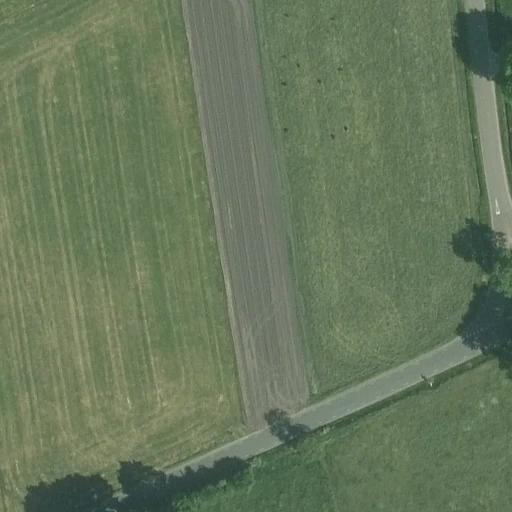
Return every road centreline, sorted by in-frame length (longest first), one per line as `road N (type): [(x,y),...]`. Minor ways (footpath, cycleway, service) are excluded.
road 1 (tertiary): [(106,511),(475,344)]
road 2 (unclassified): [(502,220),(474,0)]
road 3 (unclassified): [(475,344),(495,294),(502,220)]
